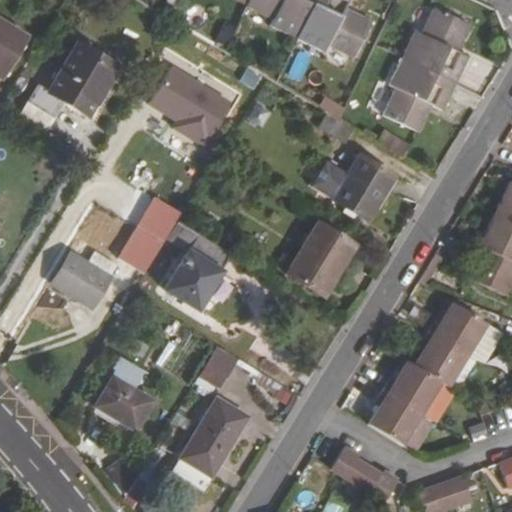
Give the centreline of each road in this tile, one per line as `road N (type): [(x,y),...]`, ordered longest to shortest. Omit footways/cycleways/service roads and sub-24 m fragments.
road 1 (residential): [(511,89),(317,412)]
road 2 (residential): [(317,412),(418,479),(511,448)]
